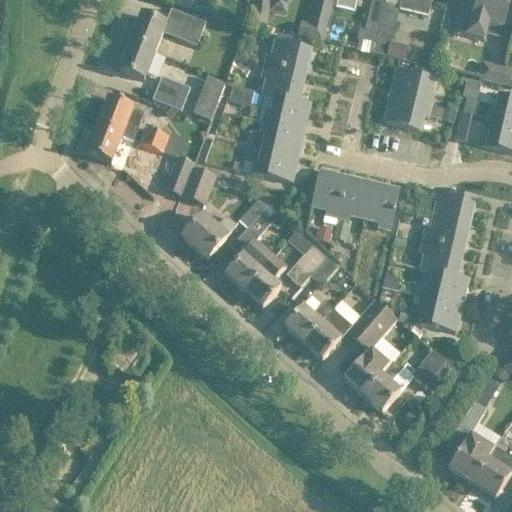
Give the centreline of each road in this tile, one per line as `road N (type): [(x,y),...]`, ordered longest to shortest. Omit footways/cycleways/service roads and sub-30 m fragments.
road 1 (residential): [(442,511),(85,182),(43,158)]
road 2 (residential): [(43,158),(43,115),(91,0)]
road 3 (residential): [(511,174),(431,178),(346,162)]
